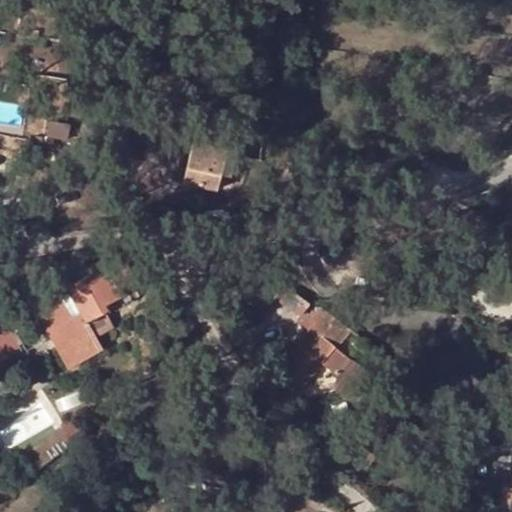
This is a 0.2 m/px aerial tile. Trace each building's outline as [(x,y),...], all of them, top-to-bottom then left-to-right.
[(250,154),(192,140),(182,182),(217,191),(221,175),(244,180),(250,154)] [(118,291),(133,282),(122,263),(107,272),(100,259),(88,266),(93,273),(68,287),(70,292),(36,311),(48,331),(67,368),(102,348),(89,323),(107,313),(103,306),(121,297),(118,291)] [(140,294),(133,282),(118,291),(121,297),(103,306),(107,313),(140,294)] [(0,356),(19,346),(8,328),(2,310),(0,311),(0,356)] [(322,362),(334,346),(347,330),(323,311),(291,347),(286,343),(271,362),(300,385),(319,360),(322,362)] [(349,359),(334,346),(322,362),(337,375),(349,359)] [(364,438),(351,455),(366,467),(379,451),(364,438)] [(138,499),(139,499),(150,486),(142,483),(138,499)] [(146,501),(150,486),(139,499),(146,501)] [(511,488),(503,488),(501,509),(511,510),(511,509),(511,488)]
